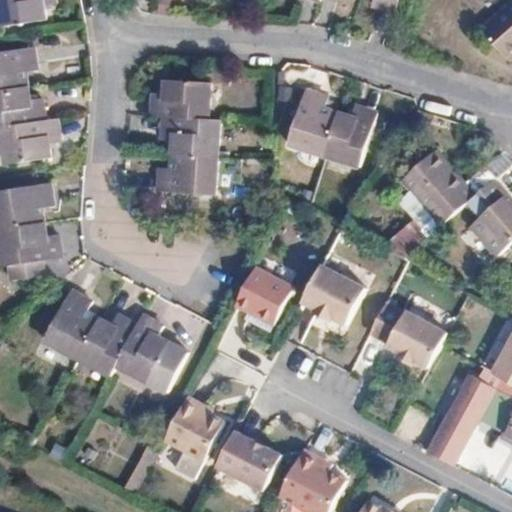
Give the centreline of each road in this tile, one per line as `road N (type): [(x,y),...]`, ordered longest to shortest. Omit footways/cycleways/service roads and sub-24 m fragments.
road 1 (residential): [(511,105),(289,44),(110,41)]
road 2 (residential): [(207,293),(101,239),(110,41)]
road 3 (residential): [(511,508),(280,387)]
